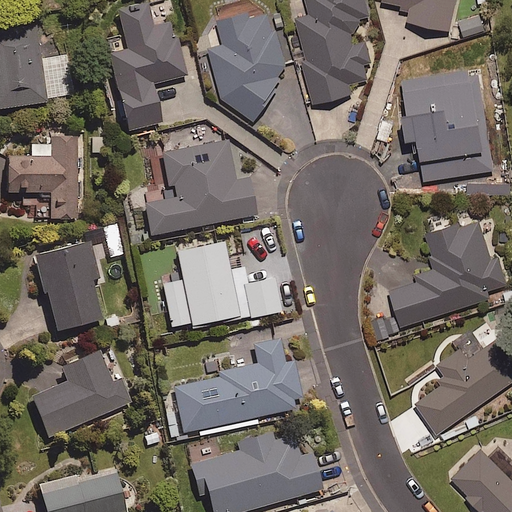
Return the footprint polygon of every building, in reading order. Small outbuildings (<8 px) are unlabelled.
[(355,95),(353,84),(368,80),(365,64),(372,63),(368,42),(354,45),(353,34),(362,20),(369,15),(365,0),(307,0),(310,16),(297,18),(314,103),(355,95)] [(450,32),(456,0),(383,0),(383,2),(411,8),(408,23),(450,32)] [(173,23),(153,28),(147,5),(117,12),(127,52),(108,57),(128,133),(161,124),(151,86),(187,76),(173,23)] [(254,122),(281,79),(287,78),(275,30),(268,31),(262,7),(201,23),(220,95),(254,122)] [(464,37),(485,32),(481,17),(460,22),(464,37)] [(67,56),(41,60),(35,27),(0,32),(0,110),(45,104),(45,100),(73,95),(67,56)] [(423,181),(493,171),(479,71),(403,81),(408,116),(400,117),(404,142),(417,140),(423,181)] [(78,219),(76,139),(49,139),(49,147),(29,147),(29,157),(6,158),(7,195),(49,194),(50,220),(78,219)] [(249,180),(235,183),(227,142),(162,155),(171,200),(143,206),(149,237),(256,216),(249,180)] [(479,220),(426,236),(434,262),(415,268),(419,281),(390,290),(401,326),(492,299),(489,290),(508,285),(500,258),(491,261),(479,220)] [(91,283),(99,280),(89,244),(34,259),(55,335),(102,322),(91,283)] [(243,269),(229,272),(223,244),(176,254),(182,282),(162,286),(172,337),(191,333),(190,328),(251,316),(252,319),(295,310),(291,286),(276,289),(274,281),(247,286),(243,269)] [(467,361),(459,348),(434,366),(443,378),(413,399),(439,435),(511,383),(511,349),(502,336),(467,361)] [(294,364),(284,366),(279,341),(249,347),(253,366),(218,373),(219,379),(171,390),(182,439),(256,423),(255,419),(294,410),(292,400),(301,399),(294,364)] [(120,381),(111,385),(98,355),(62,370),(68,385),(29,402),(49,449),(62,443),(58,435),(130,404),(120,381)] [(291,435),(271,440),(270,435),(236,445),(238,452),(191,466),(196,482),(203,480),(211,511),(247,511),(322,490),(311,456),(298,459),(291,435)] [(511,511),(511,482),(481,451),(451,480),(482,511),(511,511)] [(126,511),(116,475),(77,486),(74,478),(36,488),(42,511),(126,511)]
